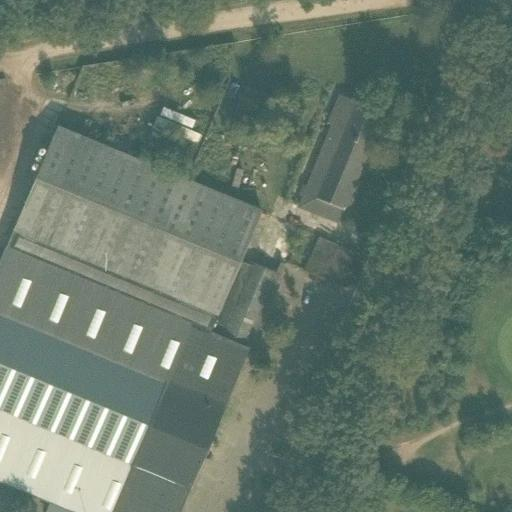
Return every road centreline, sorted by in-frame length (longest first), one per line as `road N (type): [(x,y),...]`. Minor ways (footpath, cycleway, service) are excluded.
road 1 (tertiary): [(299,511),(509,0)]
road 2 (track): [(0,58),(372,0)]
